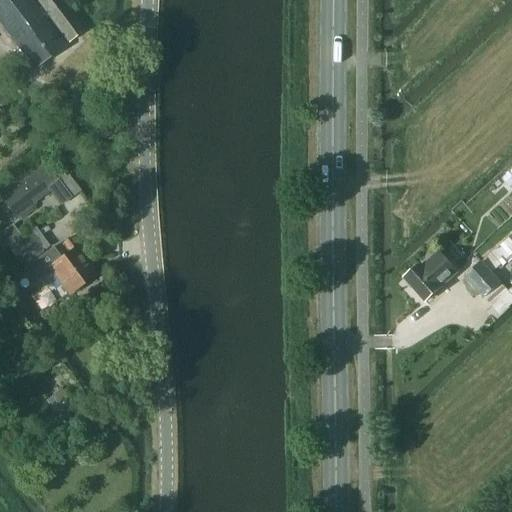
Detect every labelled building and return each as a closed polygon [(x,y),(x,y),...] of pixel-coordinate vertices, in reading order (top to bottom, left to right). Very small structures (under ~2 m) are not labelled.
[(46,23),(29,0),(0,0),(0,24),(32,69),(63,45),(51,30),(55,27),(67,42),(83,30),(69,12),(79,5),(75,0),(35,0),(50,20),(46,23)] [(35,203),(63,184),(50,166),(1,198),(17,218),(37,205),(35,203)] [(33,231),(8,247),(22,268),(47,252),(33,231)] [(69,295),(93,278),(78,256),(82,253),(72,238),(62,245),(68,252),(49,266),(69,295)] [(458,272),(440,251),(423,266),(421,265),(405,279),(425,302),(458,272)] [(481,264),(466,277),(485,298),(486,298),(501,315),(511,304),(511,296),(501,284),(481,264)]
